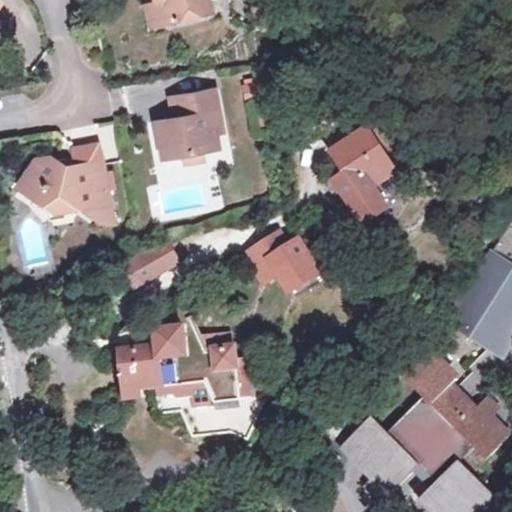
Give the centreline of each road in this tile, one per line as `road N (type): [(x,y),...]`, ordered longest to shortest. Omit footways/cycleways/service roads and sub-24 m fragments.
road 1 (residential): [(0,121),(28,116),(68,93),(70,39),(48,0)]
road 2 (residential): [(0,342),(33,511)]
road 3 (unknown): [(27,481),(176,435)]
